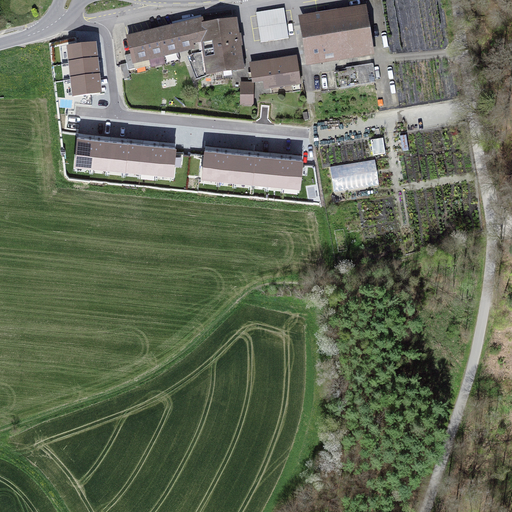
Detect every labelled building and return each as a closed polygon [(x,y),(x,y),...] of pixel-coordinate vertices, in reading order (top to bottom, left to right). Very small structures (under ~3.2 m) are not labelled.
[(256,13),(261,43),(288,39),(284,9),(256,13)] [(364,15),(304,25),(309,57),(369,47),(364,15)] [(201,19),(186,21),(192,45),(192,50),(193,56),(190,58),(198,79),(209,73),(245,68),(239,30),(235,30),(234,22),(202,27),(201,19)] [(178,53),(192,50),(192,45),(186,21),(173,25),(174,27),(172,28),(178,53)] [(164,56),(178,53),(172,28),(158,31),(164,56)] [(149,60),(164,56),(158,31),(143,35),(149,60)] [(128,38),(132,54),(134,64),(149,60),(143,35),(128,38)] [(68,48),(70,64),(97,61),(95,45),(68,48)] [(130,79),(129,71),(135,69),(134,64),(132,54),(125,56),(127,64),(120,66),(124,80),(130,79)] [(70,64),(72,81),(98,78),(97,61),(70,64)] [(265,89),(300,84),(297,62),(281,65),(280,63),(251,67),(253,81),(255,83),(264,82),(265,89)] [(336,73),(338,88),(375,82),(373,67),(336,73)] [(72,81),(74,97),(100,94),(98,78),(72,81)] [(241,84),(241,104),(253,104),(252,87),(250,84),(241,84)] [(94,138),(78,136),(75,163),(92,164),(94,138)] [(371,139),(375,155),(386,153),(382,136),(371,139)] [(110,139),(94,138),(92,164),(107,166),(110,139)] [(126,141),(110,139),(107,166),(124,167),(126,141)] [(143,142),(126,141),(124,167),(140,169),(143,142)] [(159,144),(143,142),(140,169),(156,171),(159,144)] [(175,146),(159,144),(156,171),(173,172),(175,146)] [(221,150),(205,149),(202,175),(219,177),(221,150)] [(237,152),(221,150),(219,177),(235,178),(237,152)] [(253,153),(237,152),(235,178),(251,180),(253,153)] [(270,155),(253,153),(251,180),(267,182),(270,155)] [(286,156),(270,155),(267,182),(283,183),(286,156)] [(302,158),(286,156),(283,183),(300,185),(302,158)] [(375,162),(331,169),(334,191),(378,185),(375,162)]
